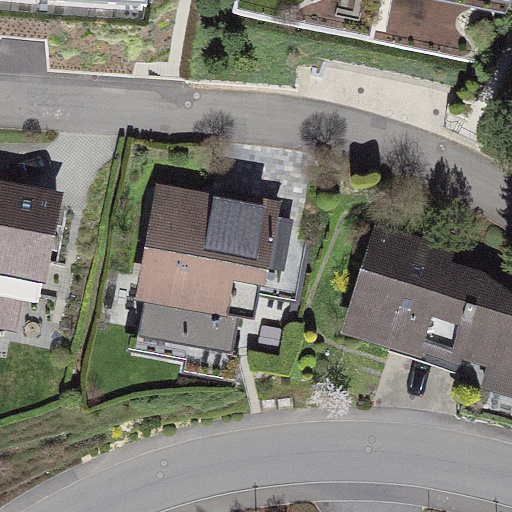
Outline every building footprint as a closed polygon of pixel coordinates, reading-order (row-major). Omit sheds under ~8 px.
[(0,0),(0,28),(38,36),(44,0),(0,0)] [(346,0),(490,27),(500,0),(346,0)] [(264,291),(276,223),(156,201),(129,352),(214,367),(228,285),(264,291)] [(0,297),(30,304),(49,215),(0,205),(0,297)] [(511,389),(511,318),(443,261),(369,243),(343,348),(511,389)]
